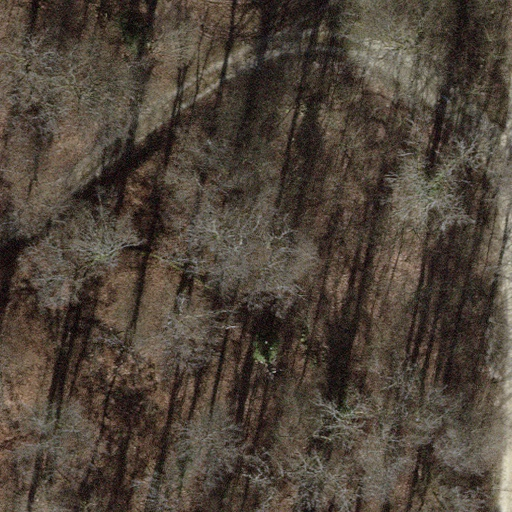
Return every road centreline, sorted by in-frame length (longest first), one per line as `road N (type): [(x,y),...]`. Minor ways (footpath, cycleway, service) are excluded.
road 1 (track): [(361,0),(0,234)]
road 2 (track): [(158,0),(173,26),(253,68),(367,55),(424,74),(511,148)]
